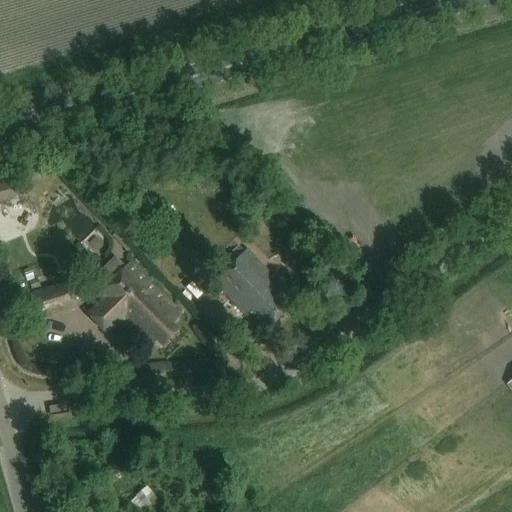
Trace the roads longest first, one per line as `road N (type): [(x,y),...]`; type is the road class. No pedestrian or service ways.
road 1 (unclassified): [(511,212),(294,369),(215,392),(0,401)]
road 2 (primary): [(0,130),(455,0)]
